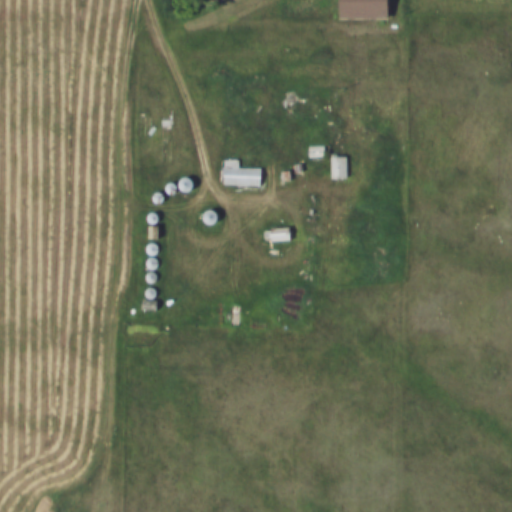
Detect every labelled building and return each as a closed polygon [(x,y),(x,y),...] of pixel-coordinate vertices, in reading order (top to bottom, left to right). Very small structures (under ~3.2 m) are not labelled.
[(344,0),(393,0),(393,10),(344,10),(344,0)] [(315,143),(330,142),(331,152),(315,153),(315,143)] [(338,152),(353,152),(353,175),(338,175),(338,152)] [(266,164),(266,181),(228,181),(228,156),(244,156),(244,164),(266,164)] [(288,167),(297,167),(296,176),(288,176),(288,167)] [(191,187),(195,186),(197,184),(198,180),(197,177),(195,174),(191,173),(187,174),(185,176),(184,180),(185,184),(187,186),(191,187)] [(176,190),(179,189),(181,187),(182,184),(181,181),(179,179),(176,179),(173,179),(171,181),(171,184),(171,187),(173,189),(176,190)] [(164,199),(166,198),(168,196),(169,193),(168,191),(166,189),(164,188),(161,189),(159,191),(158,193),(159,196),(161,198),(164,199)] [(216,220),(219,219),(222,216),(223,213),(222,209),(219,206),(216,205),(212,206),(209,209),(209,213),(209,216),(212,219),(216,220)] [(158,220),(161,219),(163,217),(164,214),(163,211),(161,209),(158,208),(156,209),(154,211),(153,214),(154,217),(156,219),(158,220)] [(153,222),(164,222),(164,234),(153,234),(153,222)] [(276,226),(276,224),(296,223),(297,236),(277,237),(277,236),(270,236),(270,226),(276,226)] [(158,251),(161,250),(163,248),(164,245),(164,242),(161,239),(158,238),(155,239),(152,241),(151,245),(152,248),(155,250),(158,251)] [(158,265),(161,265),(163,262),(164,259),(163,256),(161,253),(158,253),(154,253),(152,256),(151,259),(152,262),(154,265),(158,265)] [(157,279),(160,278),(162,276),(162,273),(162,270),(160,268),(157,268),(154,268),(152,270),(151,273),(152,276),(154,278),(157,279)] [(156,294),(159,293),(161,291),(162,289),(161,286),(159,284),(157,283),(154,284),(152,286),(151,288),(152,291),(154,293),(156,294)] [(148,295),(164,297),(163,307),(147,305),(148,295)]
